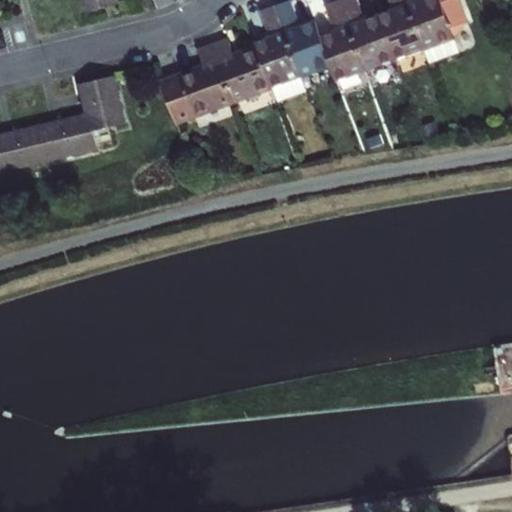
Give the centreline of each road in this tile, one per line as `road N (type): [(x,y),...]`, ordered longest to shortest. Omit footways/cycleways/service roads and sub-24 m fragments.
road 1 (residential): [(0,268),(230,204),(511,153)]
road 2 (residential): [(0,69),(136,37)]
